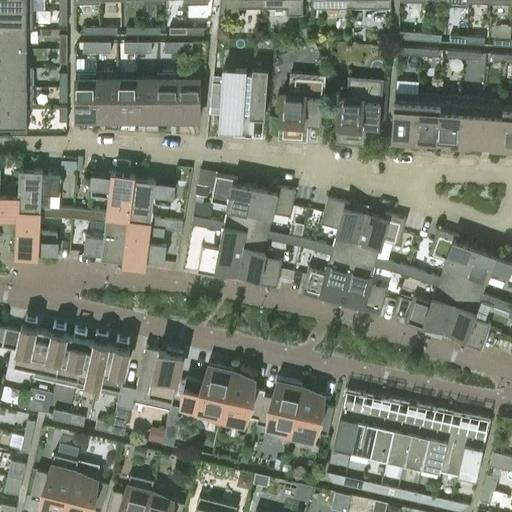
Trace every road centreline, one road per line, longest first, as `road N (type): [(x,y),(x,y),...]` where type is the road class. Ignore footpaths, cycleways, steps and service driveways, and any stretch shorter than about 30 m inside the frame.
road 1 (residential): [(511,378),(272,299),(77,276),(17,292)]
road 2 (residential): [(17,292),(511,401)]
road 3 (residential): [(312,161),(0,146)]
road 4 (residential): [(312,161),(500,224),(511,208)]
road 5 (residential): [(511,170),(312,161)]
road 6 (unknown): [(199,155),(214,0)]
road 7 (unknown): [(69,149),(72,0)]
